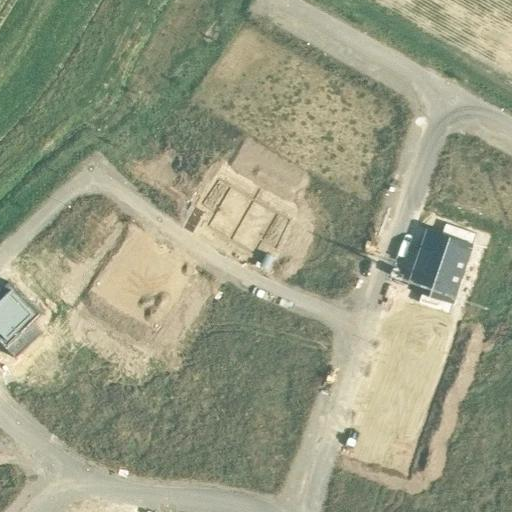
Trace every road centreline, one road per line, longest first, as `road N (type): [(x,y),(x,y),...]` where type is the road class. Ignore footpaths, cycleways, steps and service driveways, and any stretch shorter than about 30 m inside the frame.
road 1 (residential): [(365,326),(226,264),(96,172)]
road 2 (residential): [(365,326),(442,94)]
road 3 (residential): [(297,511),(365,326)]
road 4 (residential): [(442,94),(271,0)]
road 5 (residential): [(258,511),(111,491),(72,471)]
